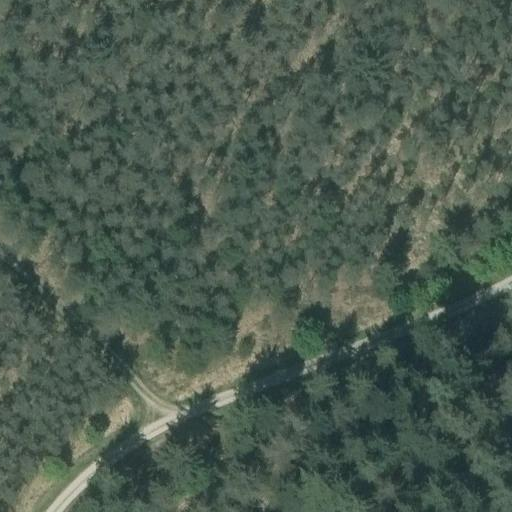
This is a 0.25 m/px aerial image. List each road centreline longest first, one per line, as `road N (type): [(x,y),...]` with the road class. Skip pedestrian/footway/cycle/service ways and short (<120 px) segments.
road 1 (track): [(35,511),(169,413),(299,368),(511,274)]
road 2 (track): [(169,413),(0,268)]
